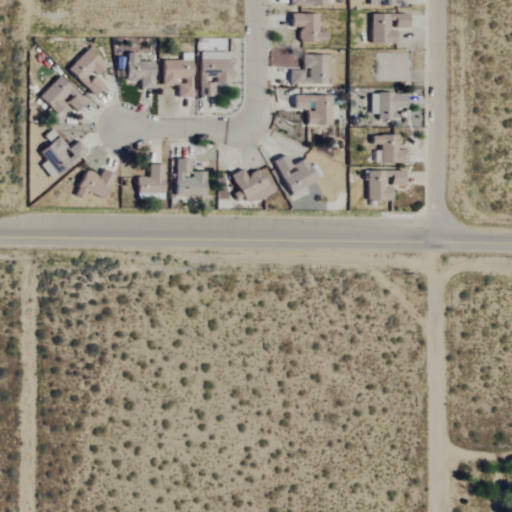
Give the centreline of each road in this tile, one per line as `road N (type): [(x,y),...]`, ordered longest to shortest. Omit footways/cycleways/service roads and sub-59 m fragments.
road 1 (secondary): [(511,239),(0,233)]
road 2 (residential): [(30,511),(34,231)]
road 3 (residential): [(443,511),(447,237)]
road 4 (residential): [(447,237),(441,0)]
road 5 (residential): [(60,127),(256,129)]
road 6 (residential): [(256,129),(258,0)]
